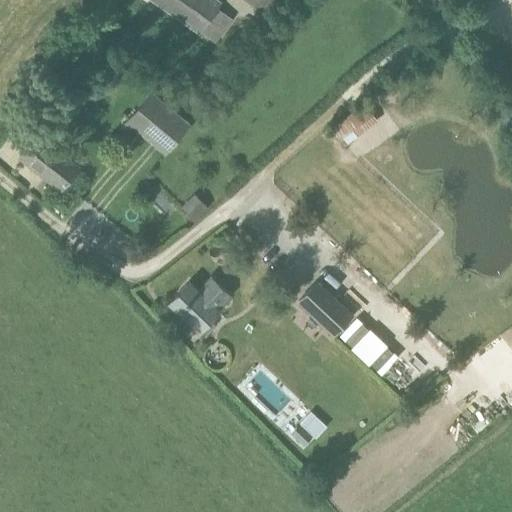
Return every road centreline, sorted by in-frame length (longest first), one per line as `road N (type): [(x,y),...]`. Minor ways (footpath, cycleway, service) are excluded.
road 1 (unknown): [(0,181),(95,252),(124,259),(157,249),(235,190),(437,367)]
road 2 (unknown): [(235,190),(416,32),(470,2)]
